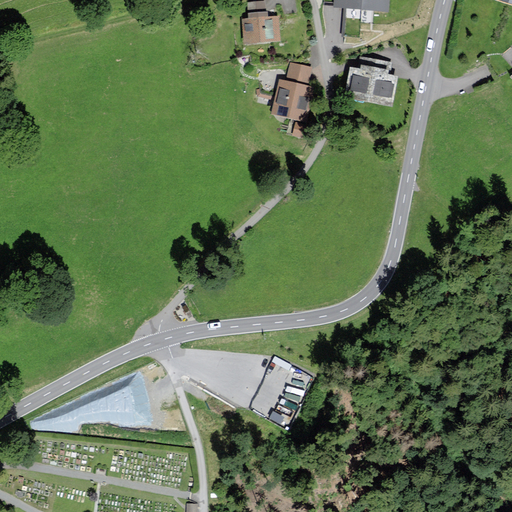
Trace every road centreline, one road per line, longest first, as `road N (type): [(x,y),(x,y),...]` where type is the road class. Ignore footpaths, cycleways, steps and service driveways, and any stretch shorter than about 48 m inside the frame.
road 1 (secondary): [(165,338),(334,314),(382,279),(444,0)]
road 2 (unclassified): [(313,0),(331,98),(314,156),(175,301),(158,340)]
road 3 (unclassified): [(165,338),(198,443),(204,511)]
road 4 (secondary): [(0,419),(158,340)]
